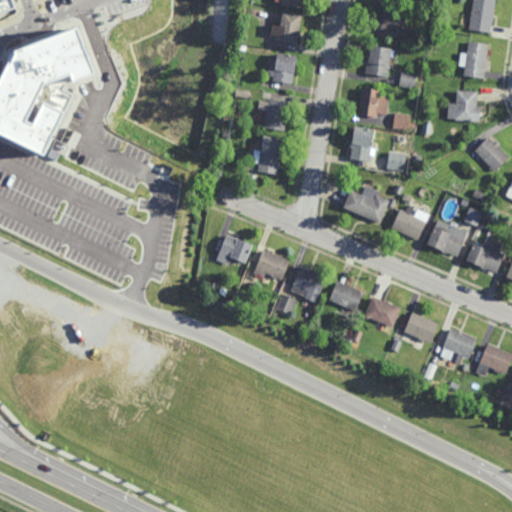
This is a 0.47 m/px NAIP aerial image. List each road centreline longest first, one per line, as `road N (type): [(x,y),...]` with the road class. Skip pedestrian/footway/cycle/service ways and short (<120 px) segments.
road 1 (residential): [(511,488),(209,337),(129,309),(0,245)]
road 2 (residential): [(220,195),(511,315)]
road 3 (residential): [(340,0),(304,229)]
road 4 (primary): [(127,511),(0,449)]
